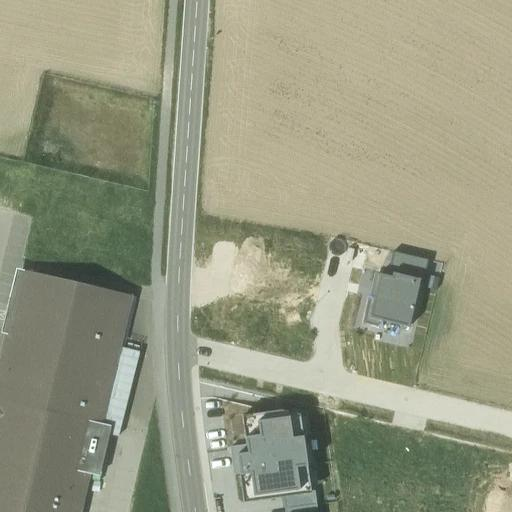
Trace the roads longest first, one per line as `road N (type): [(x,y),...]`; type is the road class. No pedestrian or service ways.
road 1 (tertiary): [(176,347),(195,0)]
road 2 (unknown): [(95,511),(157,280)]
road 3 (residential): [(323,382),(511,427)]
road 4 (tertiary): [(193,511),(176,347)]
road 5 (residential): [(176,347),(323,382)]
road 6 (residential): [(323,382),(322,326),(340,246)]
